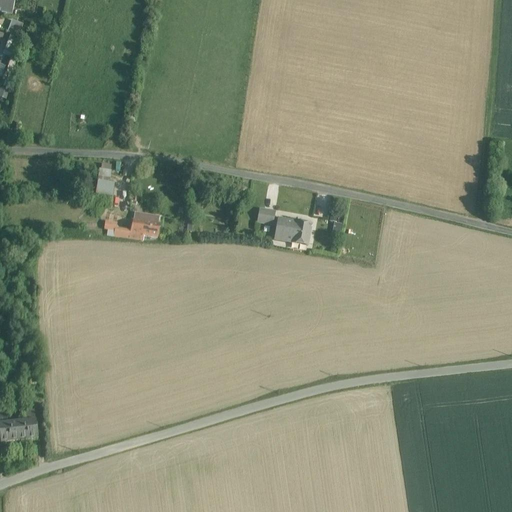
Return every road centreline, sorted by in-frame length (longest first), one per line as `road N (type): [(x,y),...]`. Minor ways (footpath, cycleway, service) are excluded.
road 1 (residential): [(511,361),(344,382),(0,485)]
road 2 (residential): [(511,231),(249,172),(0,151)]
